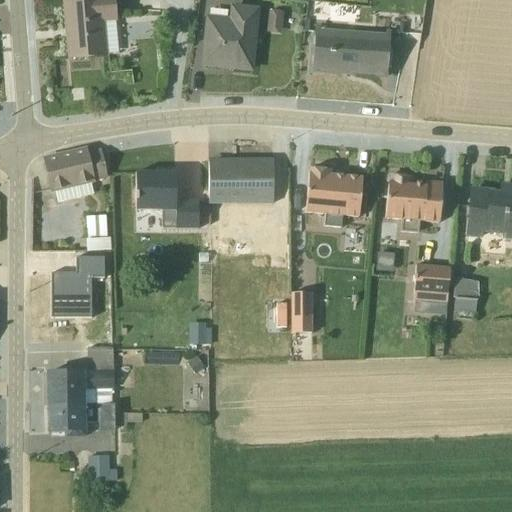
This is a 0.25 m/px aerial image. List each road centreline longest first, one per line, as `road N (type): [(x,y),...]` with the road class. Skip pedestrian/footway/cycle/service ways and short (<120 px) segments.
road 1 (residential): [(511,140),(229,117),(140,123),(28,147)]
road 2 (residential): [(15,149),(14,511)]
road 3 (residential): [(15,0),(28,147)]
